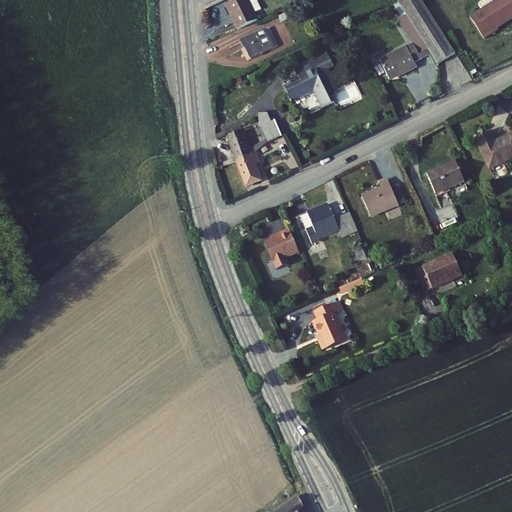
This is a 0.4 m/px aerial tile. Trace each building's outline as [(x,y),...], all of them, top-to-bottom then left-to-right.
[(233,0),(223,5),(234,27),(253,18),(243,0),(233,0)] [(400,0),(408,12),(432,52),(439,64),(457,53),(424,0),(400,0)] [(511,5),(483,23),(497,45),(511,35),(511,5)] [(380,58),(390,78),(416,65),(414,61),(432,52),(408,12),(399,18),(413,41),(380,58)] [(240,39),(250,57),(274,45),(265,26),(240,39)] [(316,94),(324,110),(337,103),(319,67),(322,65),(317,55),(294,67),(299,76),(301,75),(303,80),(287,87),(290,94),(288,96),(294,107),(296,106),(295,104),(316,94)] [(480,79),(483,83),(490,79),(488,75),(480,79)] [(228,137),(237,162),(258,153),(268,149),(264,139),(259,140),(254,147),(249,149),(243,128),(231,133),(232,135),(228,137)] [(262,133),(264,139),(268,149),(281,144),(275,128),(262,133)] [(473,138),(489,167),(511,155),(511,131),(494,141),(488,130),(473,138)] [(237,162),(247,186),(261,181),(255,163),(261,160),(258,153),(237,162)] [(426,171),(434,190),(462,178),(454,159),(426,171)] [(361,196),(370,217),(398,204),(386,179),(379,182),(382,189),(370,194),(369,192),(361,196)] [(340,230),(342,235),(357,229),(350,213),(335,219),(329,206),(308,215),(314,230),(308,233),(314,246),(320,243),(319,240),(340,230)] [(308,215),(302,218),(308,233),(314,230),(308,215)] [(285,257),(298,251),(288,228),(275,234),(276,236),(263,242),(276,269),(288,264),(285,257)] [(354,252),(358,261),(365,258),(361,249),(354,252)] [(413,269),(423,292),(460,276),(451,254),(413,269)] [(318,339),(323,348),(345,339),(333,312),(340,309),(336,300),(314,310),(317,319),(313,321),(320,338),(318,339)] [(309,511),(302,497),(279,511),(309,511)]
